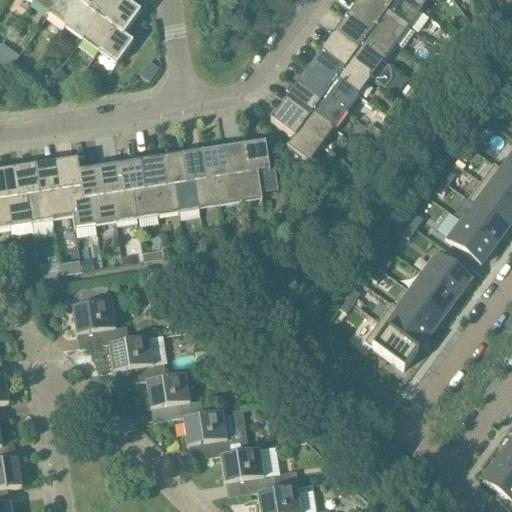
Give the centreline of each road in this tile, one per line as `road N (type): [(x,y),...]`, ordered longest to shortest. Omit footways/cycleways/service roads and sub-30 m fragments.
road 1 (residential): [(191,511),(66,396),(52,412),(66,511)]
road 2 (residential): [(511,281),(414,417),(413,438),(446,475)]
road 3 (residential): [(0,137),(187,108)]
road 4 (residential): [(187,108),(245,91),(313,0)]
